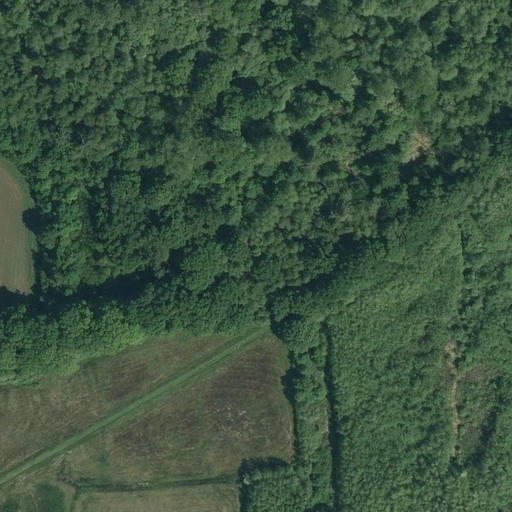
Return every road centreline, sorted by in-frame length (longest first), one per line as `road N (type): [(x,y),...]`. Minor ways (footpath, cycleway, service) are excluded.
road 1 (track): [(288,314),(0,482)]
road 2 (track): [(288,314),(321,299),(511,150)]
road 3 (track): [(329,511),(307,308)]
road 4 (track): [(0,138),(79,189),(123,274)]
